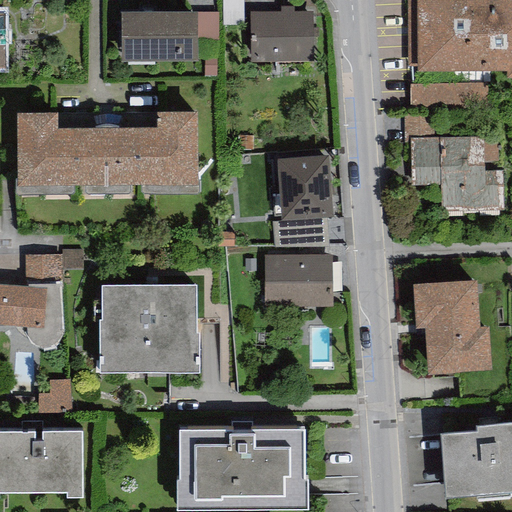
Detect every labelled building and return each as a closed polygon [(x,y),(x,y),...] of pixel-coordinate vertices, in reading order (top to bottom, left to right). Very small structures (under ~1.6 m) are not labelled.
[(228,0),(228,23),(247,23),(246,0),(228,0)] [(511,0),(418,0),(419,77),(511,76),(511,0)] [(258,10),(258,60),(333,60),(332,9),(258,10)] [(132,13),(132,60),(210,59),(210,13),(132,13)] [(0,18),(0,65),(13,66),(12,18),(0,18)] [(28,113),(29,189),(210,185),(209,112),(170,113),(171,127),(70,128),(70,112),(28,113)] [(410,117),(412,136),(435,133),(433,114),(410,117)] [(510,139),(416,140),(416,187),(447,187),(447,215),(511,214),(510,139)] [(277,160),(281,220),(332,216),(328,156),(277,160)] [(339,255),(271,256),(272,309),(340,308),(339,255)] [(69,344),(67,256),(31,257),(30,289),(0,286),(0,323),(35,326),(36,345),(69,344)] [(489,281),(427,284),(429,324),(438,324),(440,371),(502,368),(500,321),(491,321),(489,281)] [(213,285),(111,285),(112,372),(213,372),(213,285)] [(76,378),(51,378),(52,404),(77,404),(76,378)] [(511,423),(452,429),(458,497),(511,492),(511,423)] [(82,428),(0,428),(0,491),(66,491),(66,495),(83,495),(82,428)] [(316,431),(187,431),(187,507),(316,507),(316,431)]
